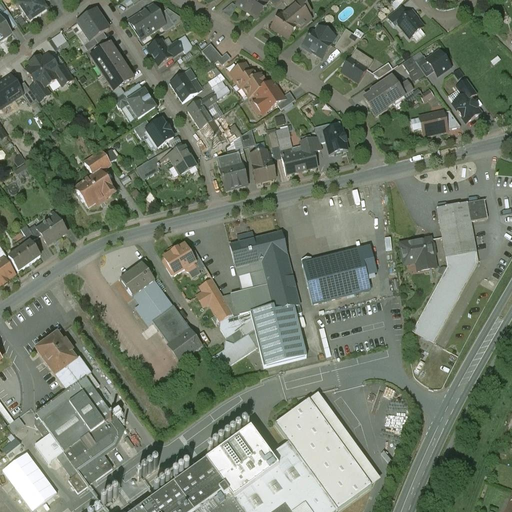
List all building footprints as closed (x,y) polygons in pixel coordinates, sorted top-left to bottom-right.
[(41,0),(25,0),(17,6),(31,26),(50,12),(41,0)] [(241,0),(237,8),(256,21),(269,2),(265,0),(241,0)] [(269,0),(269,2),(275,9),(282,3),(285,0),(269,0)] [(285,0),(282,3),(287,9),(298,0),(285,0)] [(232,6),(222,14),(229,18),(236,8),(232,6)] [(153,8),(129,24),(141,41),(142,41),(141,39),(146,35),(148,37),(162,28),(164,26),(158,17),(153,8)] [(400,8),(392,15),(399,24),(407,17),(400,8)] [(311,21),(302,10),(295,16),(293,13),(287,21),(283,18),(283,17),(282,18),(297,27),(297,28),(300,30),(311,21)] [(96,12),(77,25),(89,43),(90,44),(94,40),(109,31),(96,12)] [(7,13),(0,17),(0,21),(3,26),(7,23),(12,20),(7,13)] [(175,28),(165,13),(158,17),(164,26),(162,28),(165,34),(175,28)] [(399,24),(397,26),(409,40),(423,29),(411,14),(407,17),(399,24)] [(392,15),(387,19),(394,28),(397,26),(399,24),(392,15)] [(282,18),(280,17),(271,30),(288,41),(297,28),(297,27),(282,18)] [(12,20),(7,23),(13,31),(17,28),(12,20)] [(0,44),(11,37),(3,26),(0,21),(0,44)] [(460,30),(456,34),(460,38),(465,34),(460,30)] [(66,43),(60,35),(51,41),(57,49),(66,43)] [(331,46),(313,35),(302,50),(310,55),(311,54),(321,61),(331,46)] [(358,43),(347,36),(337,51),(343,55),(358,43)] [(94,40),(90,44),(89,43),(83,47),(87,53),(98,46),(94,40)] [(147,51),(159,69),(172,60),(166,50),(162,45),(161,42),(160,42),(154,46),(147,51)] [(66,43),(57,49),(59,53),(68,47),(66,43)] [(152,43),(145,47),(147,51),(154,46),(152,43)] [(177,43),(166,50),(172,60),(183,52),(177,43)] [(110,46),(90,59),(96,68),(99,66),(104,74),(100,77),(101,78),(105,75),(111,84),(108,86),(113,94),(113,95),(121,90),(133,81),(123,66),(124,66),(120,61),(110,46)] [(222,59),(210,46),(201,54),(213,68),(218,64),(222,68),(230,61),(226,56),(222,59)] [(373,63),(355,52),(341,75),(358,86),(373,63)] [(426,62),(433,73),(437,79),(450,70),(439,53),(426,62)] [(48,57),(41,61),(40,60),(40,59),(39,59),(32,64),(49,88),(58,82),(62,79),(58,72),(48,57)] [(423,58),(415,64),(419,70),(425,78),(433,73),(426,62),(423,58)] [(412,59),(402,66),(409,76),(419,70),(415,64),(412,59)] [(49,88),(32,64),(30,66),(29,66),(29,67),(30,67),(31,69),(25,72),(35,87),(40,94),(45,90),(49,88)] [(388,65),(371,76),(379,81),(393,72),(388,65)] [(62,89),(74,82),(64,67),(58,72),(62,79),(58,82),(62,89)] [(243,67),(230,76),(240,91),(242,90),(249,100),(254,96),(268,87),(262,79),(259,77),(257,79),(253,73),(250,75),(246,69),(243,67)] [(189,84),(184,76),(170,85),(183,105),(197,95),(196,95),(189,84)] [(11,79),(0,85),(0,110),(0,111),(22,96),(18,89),(11,79)] [(391,80),(370,94),(372,96),(364,101),(376,119),(387,112),(386,110),(404,99),(404,98),(398,89),(391,80)] [(201,92),(194,81),(189,84),(196,95),(201,92)] [(466,82),(455,90),(462,100),(467,96),(470,101),(477,96),(466,82)] [(222,83),(212,90),(216,96),(221,92),(226,89),(222,83)] [(282,99),(272,84),(268,87),(254,96),(258,102),(254,105),(262,116),(266,114),(277,107),(284,102),(282,99)] [(29,91),(24,85),(18,89),(22,96),(29,107),(36,102),(29,91)] [(408,85),(404,88),(400,87),(398,89),(404,98),(413,92),(408,85)] [(40,94),(35,87),(29,91),(36,102),(38,105),(50,98),(45,90),(40,94)] [(436,88),(415,95),(416,99),(421,97),(424,105),(440,100),(436,88)] [(121,90),(113,95),(113,94),(108,97),(113,103),(124,96),(121,90)] [(221,92),(216,96),(219,100),(224,96),(221,92)] [(144,94),(127,105),(138,121),(155,110),(144,94)] [(295,103),(289,95),(282,99),(284,102),(277,107),(280,112),(295,103)] [(462,100),(452,107),(466,125),(480,115),(470,101),(467,96),(462,100)] [(208,99),(200,104),(207,115),(209,114),(206,110),(212,106),(214,108),(217,105),(214,100),(210,102),(208,99)] [(200,104),(199,103),(187,111),(200,132),(213,124),(207,115),(200,104)] [(450,114),(443,116),(447,132),(460,129),(450,114)] [(443,115),(419,120),(424,139),(447,133),(447,132),(443,116),(443,115)] [(223,117),(213,124),(215,127),(217,125),(218,127),(226,122),(223,117)] [(146,123),(134,131),(140,141),(148,136),(146,133),(151,130),(146,123)] [(151,130),(146,133),(148,136),(158,151),(173,140),(169,135),(170,134),(166,128),(165,128),(162,123),(151,130)] [(213,124),(200,132),(213,151),(226,143),(224,141),(221,135),(215,127),(213,124)] [(234,127),(221,135),(224,141),(226,140),(238,132),(234,127)] [(343,129),(322,134),(328,159),(349,153),(343,129)] [(238,132),(226,140),(230,146),(233,144),(240,140),(242,138),(238,132)] [(242,138),(240,140),(242,151),(255,147),(251,132),(242,138)] [(275,134),(267,136),(272,151),(279,149),(275,134)] [(177,139),(169,145),(172,150),(181,145),(177,139)] [(240,140),(233,144),(237,157),(238,156),(241,166),(241,165),(242,169),(247,168),(244,155),(242,151),(240,140)] [(317,140),(310,142),(313,154),(320,152),(317,140)] [(281,160),(286,178),(317,170),(313,154),(310,142),(301,144),(302,148),(303,155),(294,157),(281,160)] [(181,145),(172,150),(175,156),(184,151),(181,145)] [(104,158),(97,148),(92,151),(96,158),(84,166),(93,179),(100,175),(101,176),(111,168),(110,166),(104,158)] [(302,148),(292,150),(294,157),(303,155),(302,148)] [(172,150),(156,159),(158,167),(169,161),(168,160),(175,156),(172,150)] [(175,156),(168,160),(169,161),(175,171),(177,170),(181,176),(179,177),(179,178),(195,169),(195,168),(194,168),(184,151),(185,151),(185,150),(175,156)] [(292,150),(280,153),(281,160),(294,157),(292,150)] [(117,162),(111,153),(104,158),(110,166),(117,162)] [(265,154),(250,158),(252,169),(261,166),(260,164),(268,162),(267,162),(265,154)] [(24,166),(14,171),(20,182),(32,175),(21,155),(14,159),(18,166),(22,163),(24,166)] [(237,157),(217,161),(219,170),(219,171),(225,193),(247,188),(242,169),(241,165),(241,166),(238,156),(237,157)] [(252,169),(256,185),(276,180),(272,164),(261,166),(252,169)] [(93,179),(75,191),(88,210),(96,205),(97,208),(113,198),(114,195),(101,176),(100,175),(93,179)] [(147,199),(154,206),(158,202),(151,195),(147,199)] [(484,203),(458,207),(446,209),(436,211),(447,270),(435,291),(457,303),(478,265),(471,224),(487,221),(484,203)] [(66,224),(58,212),(52,216),(55,221),(56,220),(61,227),(66,224)] [(55,221),(45,227),(46,228),(38,233),(38,234),(41,238),(48,249),(66,236),(61,227),(56,220),(55,221)] [(35,227),(29,231),(36,241),(41,238),(38,234),(38,233),(35,227)] [(281,234),(230,247),(235,271),(236,270),(242,294),(222,299),(234,319),(250,315),(252,323),(255,334),(258,349),(264,370),(306,360),(296,317),(301,315),(281,234)] [(430,241),(400,246),(404,267),(422,264),(423,269),(435,267),(430,241)] [(25,248),(21,242),(19,244),(14,247),(15,249),(15,250),(18,254),(8,260),(18,275),(40,259),(30,245),(25,248)] [(184,248),(172,255),(163,260),(174,278),(194,266),(195,266),(187,253),(184,248)] [(0,287),(14,277),(13,275),(12,275),(4,263),(7,261),(0,249),(0,287)] [(204,270),(192,250),(187,253),(195,266),(194,266),(199,273),(204,270)] [(360,253),(302,267),(312,307),(370,292),(360,253)] [(154,273),(147,263),(142,266),(149,276),(154,273)] [(142,266),(120,283),(133,300),(137,297),(154,285),(155,284),(149,276),(142,266)] [(232,317),(212,283),(201,289),(221,324),(232,317)] [(172,310),(154,285),(137,297),(156,322),(172,310)] [(457,303),(435,291),(412,335),(434,346),(457,303)] [(156,322),(152,325),(168,347),(169,348),(190,332),(173,309),(172,310),(156,322)] [(232,317),(221,324),(220,332),(226,340),(252,323),(250,315),(234,319),(232,317)] [(190,332),(169,348),(168,347),(166,349),(179,366),(202,349),(190,332)] [(226,345),(225,353),(213,361),(221,374),(258,350),(258,349),(255,334),(233,348),(226,345)] [(79,360),(76,362),(70,354),(73,352),(66,342),(63,344),(57,337),(57,336),(43,346),(43,347),(37,351),(36,351),(55,378),(67,394),(63,396),(35,416),(36,417),(37,418),(35,420),(34,426),(45,440),(35,447),(48,466),(57,459),(72,480),(68,483),(78,496),(112,470),(109,466),(110,466),(104,458),(116,449),(123,435),(123,431),(114,420),(122,414),(119,410),(111,415),(86,380),(91,376),(79,360)] [(99,388),(91,377),(87,380),(95,391),(99,388)] [(113,407),(100,389),(96,392),(109,410),(113,407)] [(309,402),(275,427),(289,446),(336,511),(339,511),(371,489),(309,402)] [(13,424),(0,404),(0,416),(8,428),(13,424)] [(13,424),(8,428),(13,436),(24,428),(19,420),(13,424)] [(16,441),(3,452),(6,457),(20,446),(16,441)] [(20,446),(6,457),(12,465),(6,470),(37,511),(40,511),(59,498),(20,446)] [(336,511),(289,446),(225,491),(225,492),(239,511),(276,511),(285,506),(289,511),(336,511)] [(206,465),(173,488),(190,511),(197,511),(225,492),(225,491),(206,465)] [(190,511),(173,488),(139,511),(190,511)] [(239,511),(225,492),(197,511),(239,511)]
